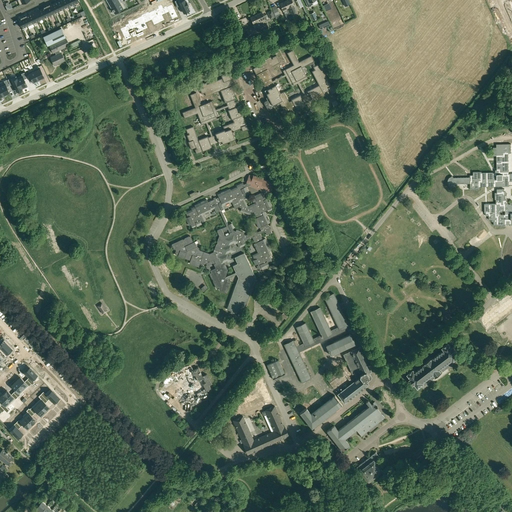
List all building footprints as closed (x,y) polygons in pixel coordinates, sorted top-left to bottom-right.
[(60,0),(54,3),(58,11),(64,9),(60,0)] [(65,0),(60,0),(64,9),(69,7),(65,0)] [(119,0),(112,0),(108,3),(111,8),(122,2),(122,1),(121,2),(119,0)] [(177,0),(175,1),(177,7),(180,5),(184,13),(189,10),(188,6),(186,2),(185,2),(184,0),(178,0),(177,0)] [(291,0),(287,0),(285,1),(291,14),(292,16),(292,17),(293,17),(292,14),(293,13),(295,12),(297,11),(294,7),(291,0)] [(366,0),(362,2),(366,12),(372,9),(369,3),(371,2),(370,0),(366,0)] [(285,1),(280,4),(283,12),(286,10),(288,13),(287,13),(288,15),(289,18),(290,18),(292,17),(292,16),(291,14),(285,1)] [(122,2),(111,8),(112,10),(113,12),(114,14),(125,8),(122,2)] [(355,3),(352,4),(355,9),(357,8),(360,14),(366,12),(362,2),(356,5),(355,3)] [(445,2),(437,5),(439,10),(447,6),(445,2)] [(54,3),(49,5),(53,14),(58,11),(54,3)] [(49,5),(44,8),(48,16),(53,14),(49,5)] [(158,8),(153,11),(159,23),(164,20),(162,15),(165,14),(161,5),(157,6),(158,8)] [(161,5),(165,14),(169,12),(172,20),(178,17),(172,5),(166,7),(166,6),(163,8),(161,5)] [(419,5),(411,9),(413,14),(421,10),(419,5)] [(447,6),(439,10),(441,14),(449,10),(447,6)] [(44,8),(39,10),(43,19),(48,16),(44,8)] [(39,10),(34,13),(38,21),(43,19),(39,10)] [(421,10),(413,14),(415,18),(423,14),(421,10)] [(449,10),(441,14),(443,19),(451,15),(449,10)] [(148,12),(145,14),(148,22),(152,20),(154,25),(159,23),(153,11),(149,13),(148,12)] [(34,13),(29,15),(33,24),(38,21),(34,13)] [(261,13),(256,15),(261,25),(263,30),(268,28),(266,25),(264,26),(262,22),(265,20),(261,13)] [(141,16),(137,18),(142,31),(148,28),(145,23),(148,22),(145,14),(141,15),(141,16)] [(423,14),(415,18),(417,22),(425,18),(423,14)] [(29,15),(24,17),(28,26),(33,24),(29,15)] [(256,15),(250,18),(251,20),(253,25),(254,28),(258,27),(261,25),(256,15)] [(24,17),(18,20),(22,28),(28,26),(24,17)] [(131,20),(128,21),(131,29),(135,28),(137,33),(142,31),(137,18),(132,21),(131,20)] [(393,18),(388,20),(392,30),(397,27),(399,30),(402,28),(399,23),(396,24),(393,18)] [(425,18),(417,22),(419,27),(427,23),(425,18)] [(388,20),(382,23),(385,29),(382,31),(385,36),(388,35),(387,32),(392,30),(388,20)] [(126,26),(120,29),(126,40),(131,38),(128,31),(131,29),(128,21),(128,22),(128,24),(125,25),(126,26)] [(427,23),(419,27),(421,31),(429,27),(427,23)] [(429,27),(421,31),(423,35),(431,31),(429,27)] [(374,28),(369,31),(373,40),(379,38),(380,40),(383,38),(380,33),(377,34),(374,28)] [(51,33),(43,36),(48,46),(49,46),(50,45),(48,41),(54,38),(56,43),(65,38),(62,31),(52,36),(51,33)] [(334,31),(329,34),(330,37),(332,36),(335,41),(344,37),(341,31),(335,34),(334,31)] [(369,31),(363,33),(366,39),(363,41),(366,46),(369,45),(368,43),(373,40),(369,31)] [(431,31),(423,35),(425,40),(433,36),(431,31)] [(433,36),(425,40),(427,44),(435,40),(433,36)] [(344,37),(335,41),(337,47),(335,48),(336,51),(342,48),(340,45),(347,43),(344,37)] [(54,38),(48,41),(50,45),(49,46),(53,53),(55,52),(56,55),(51,58),(54,65),(65,61),(61,53),(60,53),(59,51),(69,46),(66,38),(65,38),(56,43),(54,38)] [(435,40),(427,44),(429,48),(437,44),(435,40)] [(437,44),(429,48),(431,53),(439,49),(437,44)] [(380,54),(373,57),(376,63),(386,58),(384,53),(386,51),(384,48),(379,51),(380,54)] [(343,49),(338,52),(339,55),(342,54),(344,59),(354,55),(351,49),(345,52),(343,49)] [(354,55),(344,59),(347,64),(344,65),(346,68),(351,66),(350,63),(356,60),(354,55)] [(386,58),(376,63),(377,63),(379,68),(386,65),(387,68),(392,65),(391,62),(389,63),(386,58)] [(434,67),(432,70),(437,74),(439,71),(444,76),(449,70),(445,67),(444,68),(440,64),(436,69),(434,67)] [(38,66),(33,68),(39,80),(44,78),(38,66)] [(351,68),(345,70),(347,73),(349,72),(351,78),(362,73),(359,67),(352,70),(351,68)] [(33,68),(28,71),(33,83),(39,80),(33,68)] [(391,77),(384,80),(386,86),(397,81),(394,75),(396,74),(395,71),(390,74),(391,77)] [(16,76),(22,89),(22,88),(27,86),(24,79),(27,78),(24,72),(21,74),(22,75),(17,78),(16,76)] [(362,73),(351,78),(354,83),(352,84),(353,87),(359,84),(357,82),(364,79),(361,73),(362,73)] [(428,77),(424,82),(432,88),(436,83),(431,79),(433,77),(428,73),(426,76),(428,77)] [(10,78),(8,80),(10,85),(13,84),(16,91),(22,89),(16,76),(11,79),(10,78)] [(0,87),(4,96),(9,93),(6,87),(9,85),(6,80),(4,81),(4,83),(0,84),(0,87)] [(418,85),(416,87),(421,91),(423,89),(428,93),(432,88),(424,82),(420,86),(418,85)] [(360,85),(355,88),(356,91),(359,90),(361,95),(371,91),(368,85),(362,88),(360,85)] [(371,91),(361,95),(363,101),(361,102),(363,105),(368,102),(367,99),(373,96),(371,91)] [(409,96),(407,98),(412,102),(413,100),(420,105),(424,100),(415,92),(411,97),(409,96)] [(368,104),(362,106),(364,110),(366,109),(368,114),(379,109),(378,109),(375,104),(369,107),(368,104)] [(404,108),(400,113),(404,116),(403,117),(407,120),(412,114),(407,110),(409,107),(404,104),(402,106),(404,108)] [(379,109),(368,114),(371,119),(369,120),(370,123),(375,121),(374,118),(382,115),(379,109)] [(377,122),(372,124),(373,127),(375,126),(378,131),(387,127),(385,121),(378,124),(377,122)] [(387,127),(378,131),(380,137),(378,138),(380,141),(385,138),(384,136),(390,133),(387,127)] [(391,142),(384,150),(389,154),(392,150),(393,151),(396,147),(391,142)] [(511,173),(509,174),(508,153),(511,153),(511,144),(502,144),(502,145),(496,145),(496,147),(493,147),(493,156),(496,156),(497,170),(495,170),(495,173),(493,173),(493,172),(481,173),(481,172),(473,172),(473,175),(471,175),(471,178),(470,178),(470,177),(455,178),(454,179),(452,176),(450,178),(449,179),(448,181),(448,183),(449,185),(451,186),(452,186),(454,186),(456,185),(460,182),(470,182),(470,190),(479,190),(479,187),(497,187),(497,193),(495,193),(495,200),(496,200),(496,204),(484,204),(484,213),(486,213),(486,216),(489,216),(489,220),(492,220),(492,222),(494,222),(494,225),(498,225),(498,226),(501,226),(501,227),(506,227),(506,223),(509,223),(509,224),(511,223),(511,173)] [(101,312),(106,308),(102,302),(97,306),(101,312)] [(3,340),(0,342),(0,351),(0,352),(2,350),(7,354),(12,349),(3,340)] [(413,370),(408,374),(411,378),(409,380),(413,385),(415,383),(418,388),(423,383),(425,385),(434,378),(444,371),(444,370),(454,362),(453,361),(459,357),(457,355),(459,354),(457,351),(453,346),(452,347),(448,343),(443,348),(444,350),(432,359),(431,358),(425,363),(426,364),(415,372),(413,370)] [(338,394),(344,403),(368,385),(367,383),(371,380),(372,377),(369,373),(371,372),(360,347),(343,355),(352,374),(354,373),(356,377),(357,379),(338,394)] [(30,368),(25,373),(29,377),(27,379),(31,384),(32,385),(34,382),(34,381),(39,377),(30,368)] [(20,377),(16,381),(24,390),(31,384),(27,379),(24,381),(20,377)] [(16,381),(11,386),(16,390),(13,392),(18,397),(24,390),(16,381)] [(43,391),(41,394),(47,401),(50,398),(53,402),(54,403),(59,398),(50,389),(46,393),(43,391)] [(7,390),(2,394),(11,403),(18,397),(13,392),(11,394),(7,390)] [(0,395),(0,400),(2,403),(0,405),(4,410),(7,412),(9,410),(7,408),(11,403),(2,394),(1,396),(0,395)] [(40,398),(36,402),(45,411),(49,407),(49,406),(45,403),(47,401),(41,394),(38,396),(40,398)] [(36,402),(30,409),(34,414),(36,411),(41,416),(45,411),(36,402)] [(27,411),(23,416),(32,424),(36,420),(32,416),(34,414),(30,409),(29,408),(26,411),(27,411)] [(19,420),(16,422),(21,427),(23,424),(27,429),(32,424),(23,416),(24,417),(19,421),(19,420)] [(16,422),(9,429),(18,438),(23,433),(18,429),(21,427),(16,422)] [(1,452),(0,451),(0,458),(7,464),(12,458),(9,455),(10,455),(8,453),(8,452),(7,452),(6,452),(3,450),(1,452)] [(379,457),(376,452),(356,467),(363,475),(359,479),(364,485),(382,471),(374,460),(379,457)] [(418,461),(416,462),(420,467),(422,465),(425,469),(427,468),(428,469),(430,468),(429,466),(421,455),(417,458),(417,459),(416,460),(418,461)] [(42,501),(36,508),(41,511),(47,505),(42,501)]
